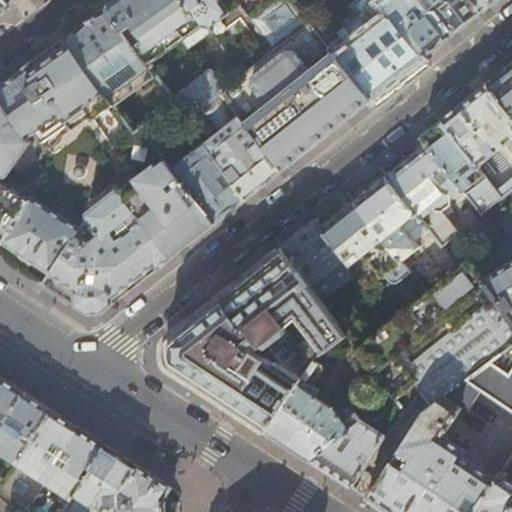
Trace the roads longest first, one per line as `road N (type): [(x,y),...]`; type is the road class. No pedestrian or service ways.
road 1 (residential): [(511,23),(83,365)]
road 2 (residential): [(83,365),(269,483)]
